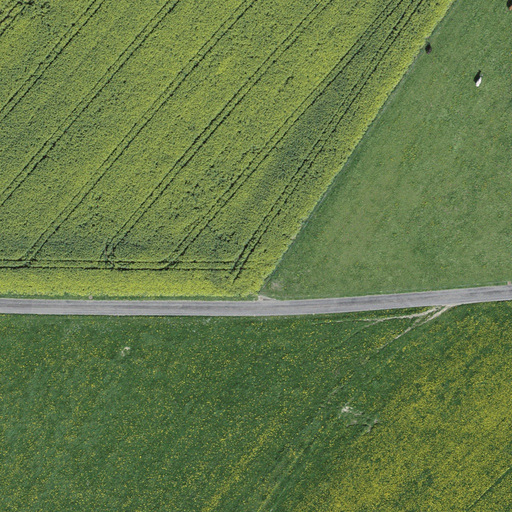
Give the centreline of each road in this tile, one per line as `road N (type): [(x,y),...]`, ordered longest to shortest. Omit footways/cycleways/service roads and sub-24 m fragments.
road 1 (unclassified): [(0,305),(322,306),(511,291)]
road 2 (track): [(262,511),(378,367),(449,296)]
